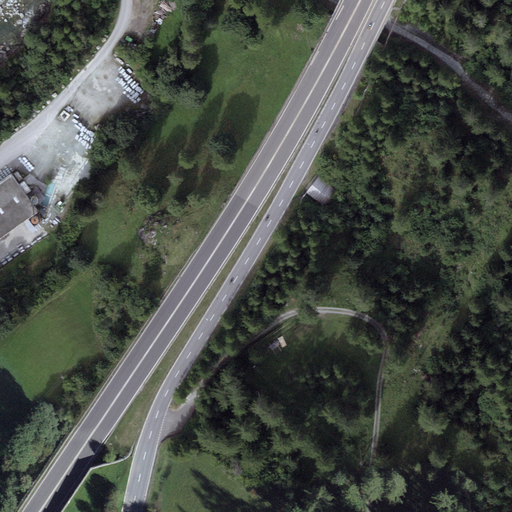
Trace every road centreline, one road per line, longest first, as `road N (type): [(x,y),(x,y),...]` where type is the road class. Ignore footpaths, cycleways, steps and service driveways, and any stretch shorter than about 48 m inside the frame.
road 1 (trunk): [(37,511),(226,229),(359,0)]
road 2 (primary): [(131,511),(162,400),(281,202),(385,0)]
road 3 (track): [(149,432),(282,319),(330,309),(375,328),(384,355),(374,511)]
